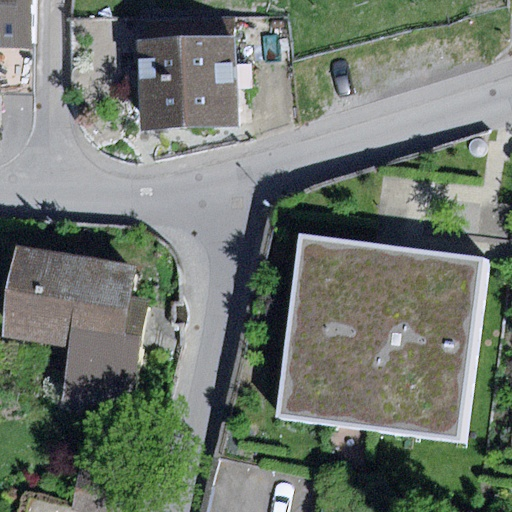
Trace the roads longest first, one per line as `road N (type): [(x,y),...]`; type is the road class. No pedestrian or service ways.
road 1 (residential): [(174,511),(248,170)]
road 2 (residential): [(248,170),(511,93)]
road 3 (residential): [(0,191),(158,186),(248,170)]
